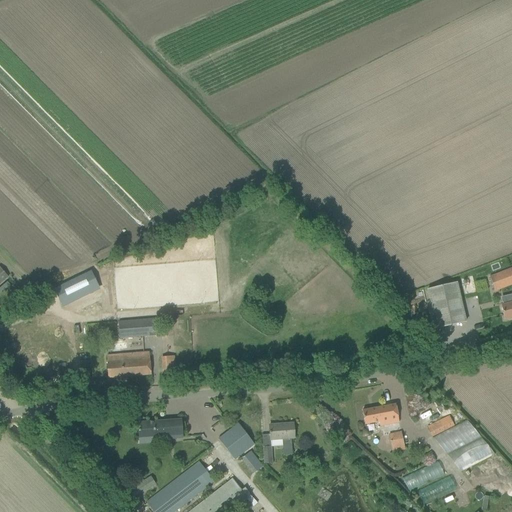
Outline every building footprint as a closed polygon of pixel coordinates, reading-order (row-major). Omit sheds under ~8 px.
[(0,284),(8,278),(0,268),(0,284)] [(511,268),(490,277),(495,292),(511,285),(511,268)] [(54,289),(61,304),(98,287),(90,271),(54,289)] [(109,285),(112,291),(120,287),(116,281),(109,285)] [(427,290),(436,329),(466,322),(456,283),(427,290)] [(511,302),(501,305),(504,320),(511,318),(511,302)] [(261,305),(262,316),(270,315),(269,304),(261,305)] [(119,322),(120,339),(156,336),(154,319),(119,322)] [(0,327),(0,337),(8,335),(5,326),(0,327)] [(107,363),(108,378),(151,375),(149,353),(120,355),(107,357),(107,363)] [(162,358),(163,374),(175,373),(174,357),(162,358)] [(377,421),(378,427),(399,423),(395,405),(362,411),(364,424),(377,421)] [(427,427),(432,437),(454,426),(449,416),(427,427)] [(181,421),(138,424),(139,439),(156,437),(156,440),(182,438),(182,430),(181,421)] [(282,440),(283,455),(293,454),(292,439),(294,439),(293,424),(269,426),(270,441),(282,440)] [(219,440),(235,460),(253,447),(237,426),(219,440)] [(390,435),(392,452),(405,450),(402,433),(390,435)] [(263,449),(264,464),(272,464),(271,448),(263,449)] [(316,453),(310,456),(314,461),(319,458),(316,453)] [(155,468),(163,482),(180,472),(171,458),(155,468)] [(498,460),(485,467),(498,492),(511,485),(498,460)] [(408,491),(445,475),(440,462),(403,478),(408,491)] [(146,503),(153,511),(174,511),(214,482),(199,463),(146,503)] [(150,477),(129,489),(134,497),(155,484),(150,477)] [(231,511),(247,500),(253,507),(257,504),(251,497),(245,489),(241,491),(233,480),(190,511),(231,511)] [(455,480),(419,491),(423,503),(459,492),(455,480)]
